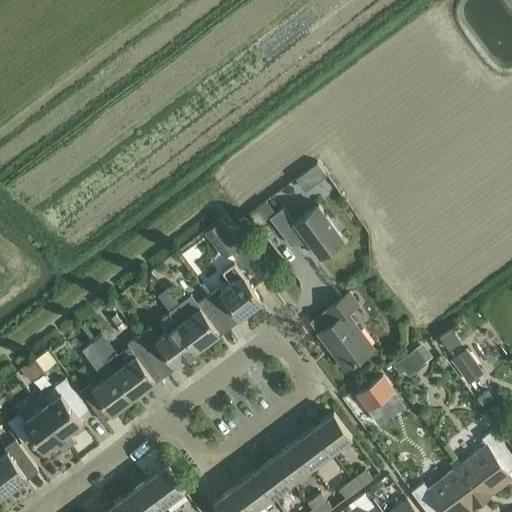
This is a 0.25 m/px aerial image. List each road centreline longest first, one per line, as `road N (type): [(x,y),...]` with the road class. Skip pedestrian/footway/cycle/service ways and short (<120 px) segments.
road 1 (residential): [(172,413),(198,449),(230,449),(305,386),(284,351),(255,351)]
road 2 (residential): [(39,511),(172,413)]
